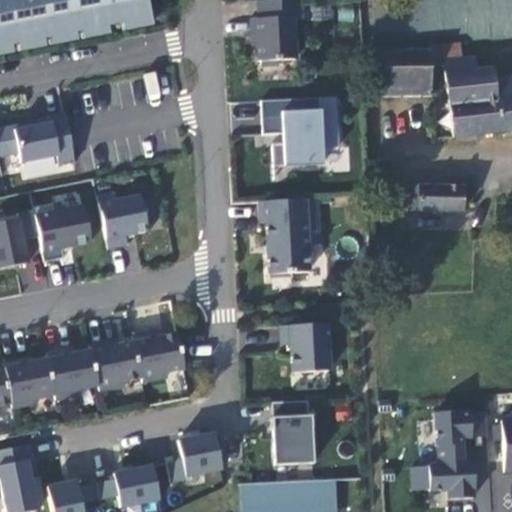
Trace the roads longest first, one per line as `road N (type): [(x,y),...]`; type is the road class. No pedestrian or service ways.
road 1 (residential): [(205,42),(218,271)]
road 2 (residential): [(0,316),(218,271)]
road 3 (residential): [(0,85),(205,42)]
road 4 (residential): [(218,271),(232,453)]
